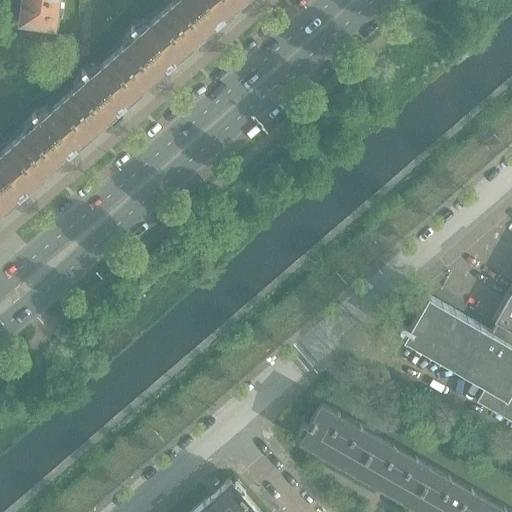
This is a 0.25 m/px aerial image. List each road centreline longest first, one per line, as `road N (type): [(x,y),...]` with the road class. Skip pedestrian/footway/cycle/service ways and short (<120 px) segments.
road 1 (secondary): [(0,331),(374,0)]
road 2 (secondary): [(333,0),(6,283)]
road 3 (residential): [(232,423),(511,173)]
road 4 (residential): [(129,511),(232,423)]
